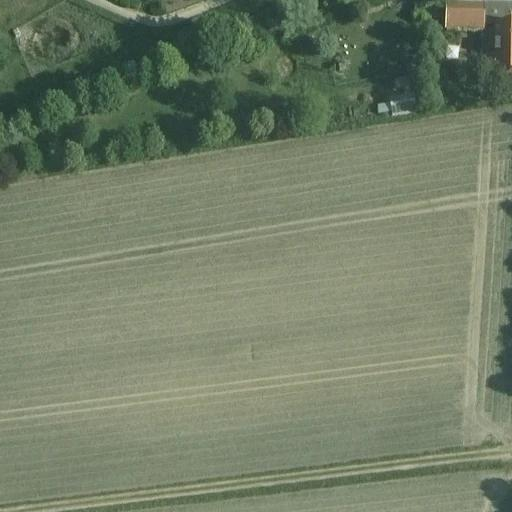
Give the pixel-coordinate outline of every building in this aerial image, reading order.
[(511,0),(472,0),(472,8),(482,8),(511,8),(511,0)] [(482,33),(482,8),(472,8),(446,7),(445,32),(482,33)] [(511,82),(511,27),(495,27),(494,55),(490,55),(490,59),(483,59),(482,81),(493,81),(493,82),(511,82)] [(408,89),(407,81),(394,83),(395,91),(408,89)] [(414,106),(390,110),(391,119),(416,114),(414,106)] [(213,125),(209,133),(216,137),(221,129),(213,125)]
